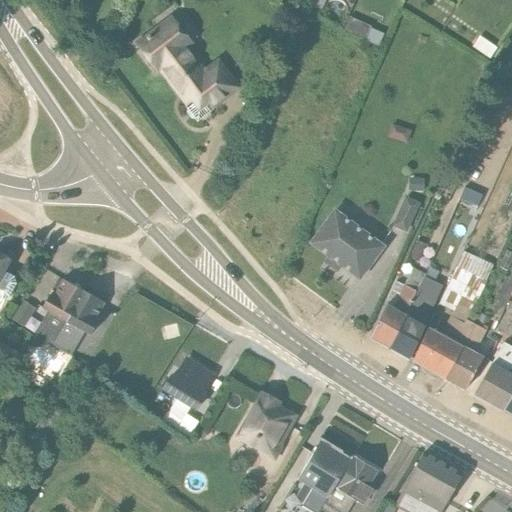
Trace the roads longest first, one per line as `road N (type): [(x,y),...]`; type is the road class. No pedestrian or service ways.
road 1 (secondary): [(95,173),(191,274),(242,315),(292,340)]
road 2 (secondary): [(511,475),(292,340)]
road 3 (secondary): [(292,340),(122,152)]
road 4 (secondary): [(122,152),(2,0)]
road 5 (secondary): [(0,33),(95,173)]
